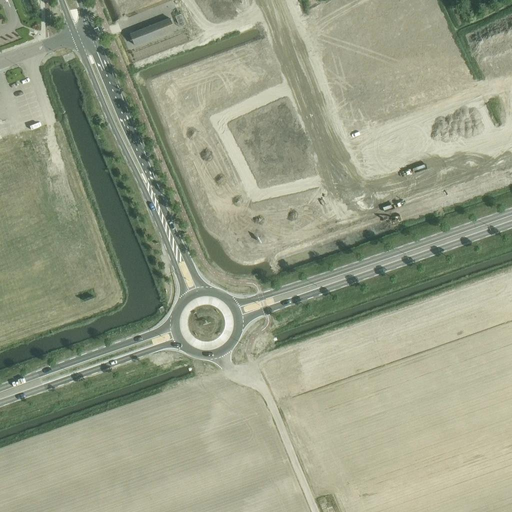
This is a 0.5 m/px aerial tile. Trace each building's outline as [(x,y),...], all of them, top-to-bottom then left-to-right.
[(120,0),(124,10),(146,0),(120,0)] [(386,0),(380,0),(376,2),(383,17),(393,13),(386,0)] [(398,0),(386,0),(393,13),(402,8),(398,0)] [(410,0),(398,0),(403,8),(412,4),(410,0)] [(376,2),(366,7),(373,22),(383,18),(376,2)] [(365,7),(356,11),(364,27),(373,22),(365,7)] [(356,11),(346,16),(354,31),(364,27),(356,11)] [(180,15),(174,17),(179,28),(184,25),(180,15)] [(346,16),(337,20),(344,36),(354,31),(346,16)] [(135,46),(174,30),(170,19),(130,34),(135,46)] [(511,52),(504,42),(495,48),(506,63),(511,59),(511,52)] [(495,48),(486,55),(497,70),(506,63),(495,48)] [(273,110),(267,113),(270,123),(290,116),(286,106),(273,110)] [(290,116),(270,123),(274,133),(293,127),(290,116)] [(208,127),(176,140),(190,175),(194,173),(198,182),(194,183),(209,219),(240,206),(226,171),(222,172),(218,164),(222,162),(208,127)] [(293,127),(274,133),(278,143),(297,137),(294,130),(293,127)] [(297,137),(278,143),(281,154),(300,147),(299,144),(297,137)] [(300,147),(281,154),(285,164),(305,157),(302,150),(300,147)] [(305,157),(285,164),(289,174),(309,168),(305,157)] [(322,195),(250,217),(260,244),(331,222),(322,195)]
